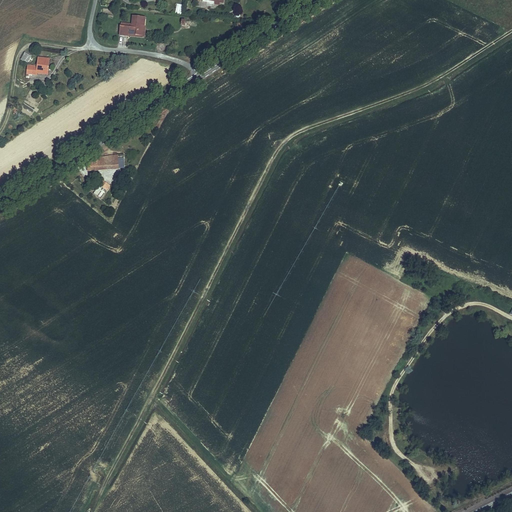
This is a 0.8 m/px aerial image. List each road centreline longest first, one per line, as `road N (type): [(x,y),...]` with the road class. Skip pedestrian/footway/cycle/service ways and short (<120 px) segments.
road 1 (track): [(89,511),(284,141),(429,82),(511,31)]
road 2 (track): [(446,509),(393,443),(393,385),(439,319),(457,307),(479,303),(511,318)]
road 3 (primary): [(199,75),(0,206)]
road 4 (unclassified): [(199,75),(158,54),(96,42),(89,21),(95,0)]
road 5 (primary): [(316,0),(199,75)]
